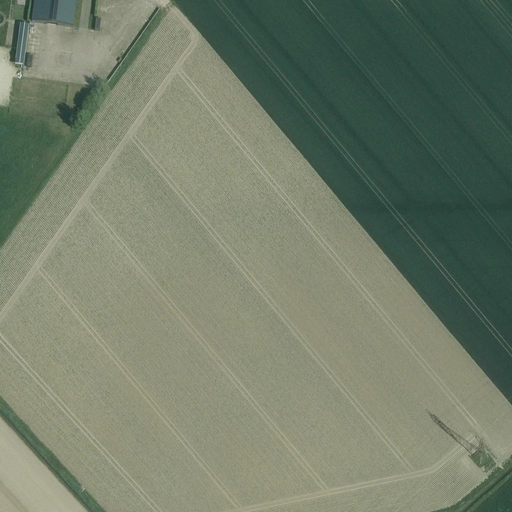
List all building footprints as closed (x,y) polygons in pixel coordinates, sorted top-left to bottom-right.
[(73,27),(75,0),(34,0),(31,22),(73,27)] [(19,23),(18,42),(27,42),(28,24),(19,23)] [(49,47),(41,46),(39,55),(48,57),(49,47)] [(56,73),(53,85),(59,87),(62,74),(56,73)] [(79,80),(77,92),(86,94),(89,82),(79,80)] [(93,97),(97,99),(106,87),(102,84),(93,97)]
